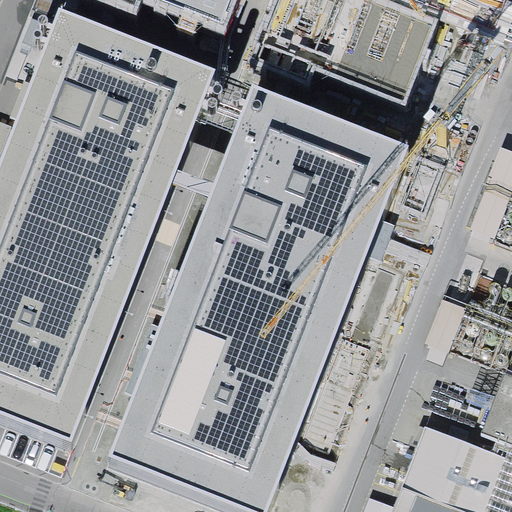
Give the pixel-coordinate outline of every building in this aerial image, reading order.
[(226,0),(88,0),(210,46),(226,0)] [(211,95),(56,34),(0,177),(0,424),(71,452),(211,95)] [(292,511),(425,173),(270,113),(130,471),(236,511),(292,511)] [(511,146),(502,143),(490,177),(511,184),(511,146)] [(452,348),(464,303),(442,297),(430,342),(452,348)] [(511,377),(502,374),(480,434),(511,446),(511,377)] [(511,511),(511,466),(422,432),(390,511),(511,511)]
